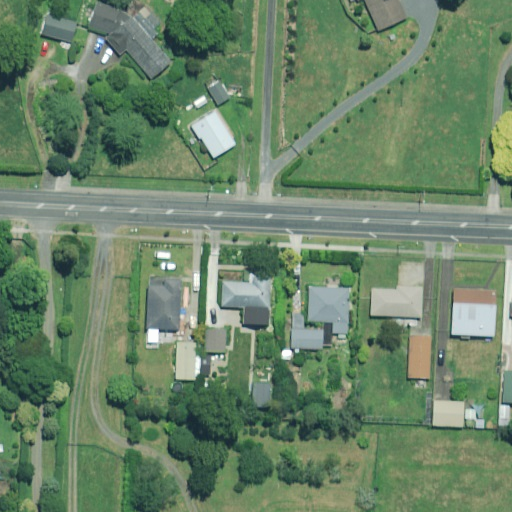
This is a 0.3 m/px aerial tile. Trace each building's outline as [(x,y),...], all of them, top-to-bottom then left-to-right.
[(408,18),(398,0),(348,0),(351,5),(361,0),(364,0),(380,32),(408,18)] [(170,65),(132,18),(99,3),(89,26),(110,35),(106,39),(121,58),(128,52),(151,80),(170,65)] [(76,24),(46,16),(41,36),(71,43),(76,24)] [(232,97),(222,80),(207,90),(218,106),(232,97)] [(198,141),(202,139),(214,159),(236,145),(215,112),(194,126),(190,128),(198,141)] [(181,280),(150,278),(147,329),(178,331),(181,280)] [(230,307),(230,317),(244,317),(244,308),(269,309),(270,284),(224,282),(223,307),(230,307)] [(422,288),(401,287),(400,289),(372,288),(370,316),(420,318),(422,288)] [(324,331),(323,350),(336,350),(336,334),(348,334),(349,290),(309,289),(308,322),(324,322),(324,331)] [(495,306),(452,304),(450,335),(493,337),(495,306)] [(323,350),(324,331),(308,331),(305,331),(305,313),(292,313),(291,349),(323,350)] [(226,331),(208,330),(207,352),(225,353),(226,331)] [(407,378),(410,378),(410,387),(425,388),(426,379),(428,379),(430,336),(410,335),(407,378)] [(196,380),(197,344),(176,343),(175,380),(196,380)] [(511,372),(503,372),(503,404),(511,403),(511,372)] [(273,408),(274,384),(254,383),(253,408),(273,408)] [(431,389),(421,389),(420,408),(430,408),(431,389)] [(465,403),(434,402),(433,426),(464,428),(465,403)] [(511,407),(500,406),(499,428),(511,428),(511,407)] [(486,410),(466,410),(466,428),(486,429),(486,410)]
